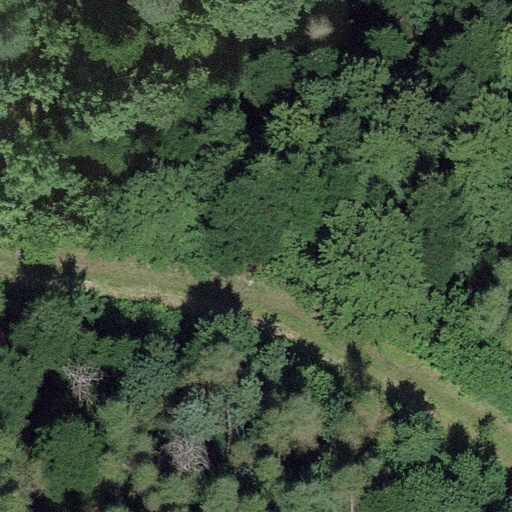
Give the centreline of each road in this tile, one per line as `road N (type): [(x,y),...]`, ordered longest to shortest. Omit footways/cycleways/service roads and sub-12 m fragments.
road 1 (track): [(0,256),(131,268),(256,311),(397,376),(511,460)]
road 2 (track): [(0,136),(45,0)]
